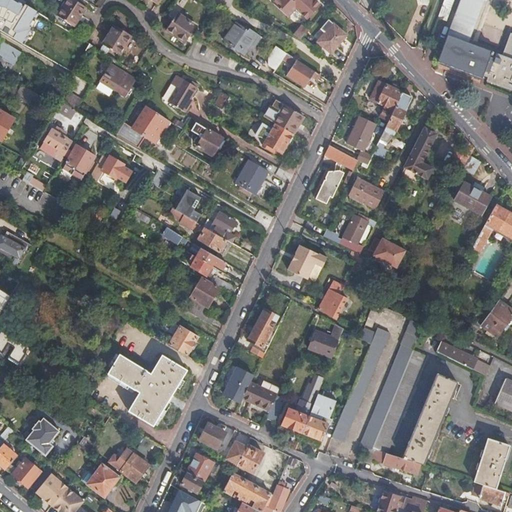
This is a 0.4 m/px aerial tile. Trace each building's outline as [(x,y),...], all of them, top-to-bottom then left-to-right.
[(26,3),(15,0),(0,0),(0,30),(22,43),(41,13),(26,3)] [(73,0),(62,19),(78,30),(90,11),(73,0)] [(275,0),(273,2),(289,17),(296,9),(308,19),(321,5),(316,0),(275,0)] [(497,80),(511,35),(511,34),(509,33),(500,56),(495,54),(493,58),(491,56),(492,53),(466,43),(482,0),(459,0),(440,53),(451,58),(447,66),(481,79),(482,76),(486,78),(485,82),(495,86),(497,80)] [(179,14),(168,30),(185,42),(196,26),(179,14)] [(324,31),(311,47),(325,57),(345,34),(332,22),(327,18),(320,28),(324,31)] [(247,30),(235,22),(223,40),(244,54),(257,34),(249,28),(247,30)] [(294,34),(300,39),(307,31),(301,26),(294,34)] [(114,27),(102,46),(119,56),(130,37),(114,27)] [(511,35),(497,80),(495,86),(511,91),(511,35)] [(61,40),(51,61),(70,71),(81,50),(61,40)] [(90,54),(94,48),(89,45),(86,51),(90,54)] [(266,61),(276,68),(286,53),(277,47),(266,61)] [(437,62),(447,66),(451,58),(440,53),(437,62)] [(303,64),(312,70),(317,63),(308,57),(303,64)] [(303,86),(313,71),(312,70),(303,64),(297,60),(286,76),(303,86)] [(109,64),(98,82),(124,98),(135,81),(109,64)] [(172,84),(178,87),(183,78),(177,75),(172,84)] [(165,100),(169,102),(183,110),(185,112),(190,104),(187,102),(198,85),(192,81),(191,83),(183,78),(178,87),(172,84),(164,97),(165,100)] [(389,120),(402,93),(397,91),(399,88),(394,86),(392,89),(378,82),(369,99),(384,107),(379,119),(387,123),(389,120)] [(38,110),(44,100),(21,86),(16,94),(15,96),(38,110)] [(221,91),(213,103),(220,107),(227,95),(221,91)] [(81,101),(69,93),(62,103),(75,111),(81,101)] [(411,98),(402,93),(389,120),(387,123),(384,129),(383,132),(393,136),(411,98)] [(275,124),(292,134),(302,115),(284,105),(275,99),(271,105),(269,104),(262,116),(274,123),(275,124)] [(75,111),(62,103),(59,108),(58,111),(70,118),(75,111)] [(158,135),(168,120),(145,106),(135,121),(158,135)] [(0,111),(0,140),(1,141),(14,120),(0,111)] [(376,124),(360,116),(346,144),(362,152),(376,124)] [(153,143),(158,135),(135,121),(130,129),(122,125),(116,135),(137,148),(143,137),(153,143)] [(281,153),(292,134),(275,124),(271,130),(266,127),(262,134),(267,137),(262,146),(271,151),(273,148),(281,153)] [(436,133),(424,127),(408,159),(403,167),(426,179),(432,168),(421,162),(436,133)] [(206,130),(196,148),(208,155),(211,157),(222,139),(206,130)] [(61,161),(71,144),(51,131),(45,141),(58,150),(54,157),(61,161)] [(174,144),(186,151),(190,144),(179,137),(174,144)] [(325,156),(337,162),(335,165),(334,172),(328,172),(314,199),(325,205),(329,198),(331,199),(344,174),(340,172),(339,166),(340,164),(352,170),(357,160),(330,146),(325,156)] [(76,147),(62,171),(80,181),(86,172),(88,173),(92,165),(90,164),(94,157),(76,147)] [(361,154),(357,161),(363,164),(366,165),(370,158),(361,154)] [(255,194),(269,171),(250,160),(236,183),(255,194)] [(91,177),(85,186),(92,190),(98,181),(109,188),(118,174),(104,165),(102,168),(98,166),(92,177),(91,177)] [(356,179),(348,194),(375,207),(382,192),(356,179)] [(463,182),(453,200),(480,215),(489,197),(463,182)] [(183,199),(176,211),(184,216),(196,223),(201,215),(194,211),(196,207),(200,199),(188,192),(183,199)] [(156,200),(144,193),(137,204),(149,211),(156,200)] [(511,214),(495,205),(472,247),(471,248),(479,252),(492,227),(511,237),(511,214)] [(176,211),(172,209),(170,212),(173,216),(181,221),(184,216),(176,211)] [(166,227),(169,229),(173,223),(155,212),(151,218),(166,227)] [(225,239),(231,243),(234,237),(228,234),(235,222),(219,213),(213,222),(209,220),(204,227),(205,228),(225,239)] [(353,214),(342,236),(356,243),(368,218),(358,213),(356,216),(353,214)] [(91,214),(88,219),(97,224),(100,220),(91,214)] [(201,230),(203,227),(196,223),(184,216),(181,221),(179,223),(190,230),(190,228),(197,232),(198,229),(201,230)] [(107,221),(103,218),(91,241),(95,244),(107,221)] [(437,228),(433,226),(427,237),(431,239),(437,228)] [(221,269),(225,262),(169,229),(166,227),(162,234),(177,243),(179,240),(184,243),(183,245),(192,250),(194,246),(199,250),(195,256),(191,254),(189,257),(193,260),(190,266),(205,275),(209,278),(211,274),(209,272),(211,269),(209,269),(212,264),(221,269)] [(218,252),(225,239),(205,228),(198,241),(218,252)] [(326,229),(323,236),(335,242),(338,235),(326,229)] [(23,247),(0,234),(0,248),(16,258),(23,247)] [(383,237),(373,255),(397,267),(407,249),(383,237)] [(158,251),(164,254),(167,248),(187,260),(189,257),(191,254),(166,239),(158,251)] [(84,254),(90,258),(95,249),(93,248),(95,244),(91,241),(88,247),(84,254)] [(322,268),(326,259),(299,246),(287,271),(306,280),(314,264),(322,268)] [(0,274),(2,271),(0,269),(0,312),(10,296),(0,290),(0,274)] [(59,287),(62,281),(53,276),(50,282),(59,287)] [(194,290),(189,297),(207,308),(218,288),(201,278),(197,284),(193,283),(190,287),(194,290)] [(210,281),(227,291),(230,287),(215,278),(210,281)] [(319,310),(327,315),(335,319),(347,298),(339,293),(342,287),(332,282),(317,309),(319,310)] [(486,317),(481,324),(491,331),(496,334),(498,336),(511,315),(511,308),(499,299),(486,317)] [(271,340),(276,330),(267,325),(273,314),(263,309),(247,341),(261,349),(259,352),(252,348),(250,352),(262,359),(271,340)] [(200,311),(197,316),(211,324),(214,319),(200,311)] [(413,349),(423,326),(409,320),(401,341),(400,343),(413,349)] [(331,358),(332,355),(342,329),(335,325),(330,336),(330,338),(324,336),(314,331),(310,340),(307,348),(331,358)] [(169,345),(187,356),(198,338),(180,327),(169,345)] [(314,331),(324,336),(326,333),(311,327),(305,338),(310,340),(314,331)] [(344,405),(333,434),(344,438),(388,334),(375,328),(373,333),(364,328),(359,339),(370,345),(354,382),(344,405)] [(476,361),(440,343),(435,352),(471,370),(476,361)] [(359,446),(362,447),(367,448),(371,450),(392,400),(413,350),(401,346),(390,372),(359,446)] [(427,356),(413,350),(392,400),(371,450),(385,454),(427,356)] [(120,354),(106,377),(132,393),(134,389),(140,393),(129,411),(153,426),(187,370),(163,355),(151,374),(120,354)] [(471,370),(483,376),(488,367),(476,361),(471,370)] [(240,401),(242,398),(250,382),(254,374),(239,366),(225,393),(240,401)] [(283,424),(301,432),(308,416),(310,410),(317,393),(323,378),(314,375),(311,384),(308,383),(302,400),(301,400),(298,407),(299,407),(297,408),(296,411),(290,408),(283,424)] [(419,465),(421,466),(455,384),(435,375),(400,459),(419,465)] [(511,382),(504,379),(492,403),(511,411),(511,382)] [(242,398),(269,411),(276,396),(276,395),(250,382),(242,398)] [(315,412),(322,395),(317,393),(310,410),(315,412)] [(269,411),(265,419),(273,423),(284,399),(276,396),(269,411)] [(308,416),(301,432),(320,440),(326,424),(308,416)] [(56,431),(41,418),(38,422),(36,420),(29,428),(30,430),(22,440),(42,456),(50,445),(46,443),(56,431)] [(216,448),(213,453),(224,459),(223,462),(234,468),(236,464),(246,447),(223,435),(224,433),(208,424),(199,439),(216,448)] [(6,427),(0,434),(0,439),(2,441),(10,430),(6,427)] [(10,430),(2,441),(3,442),(12,431),(10,430)] [(319,451),(325,453),(333,434),(328,431),(319,451)] [(154,443),(144,436),(135,451),(140,454),(142,450),(147,453),(154,443)] [(486,439),(473,482),(474,482),(494,489),(507,445),(486,439)] [(87,453),(92,445),(86,440),(81,448),(87,453)] [(0,448),(0,465),(5,470),(17,456),(3,445),(0,448)] [(87,453),(91,456),(96,448),(92,445),(87,453)] [(247,448),(246,447),(236,464),(253,473),(263,453),(249,446),(247,448)] [(371,450),(367,448),(363,462),(370,464),(371,460),(416,475),(419,465),(400,459),(385,454),(371,450)] [(110,464),(135,483),(147,466),(126,450),(119,460),(115,457),(113,457),(109,462),(110,464)] [(197,455),(187,472),(197,477),(202,468),(205,470),(211,460),(208,458),(207,460),(197,455)] [(25,459),(12,474),(27,487),(40,472),(25,459)] [(91,476),(88,474),(83,482),(104,497),(117,479),(101,466),(96,474),(93,472),(91,476)] [(197,477),(187,472),(181,484),(197,493),(204,481),(197,477)] [(35,492),(51,506),(67,488),(50,473),(35,492)] [(231,474),(222,491),(232,497),(233,494),(238,496),(239,495),(242,497),(240,501),(242,502),(258,511),(260,511),(265,504),(269,505),(272,496),(231,474)] [(260,511),(270,511),(272,509),(279,511),(288,491),(282,488),(285,481),(280,479),(277,486),(272,496),(269,505),(265,504),(260,511)] [(503,495),(508,496),(509,494),(494,489),(474,482),(471,495),(479,497),(478,499),(499,505),(503,495)] [(67,488),(51,506),(58,511),(74,511),(83,501),(67,488)] [(375,511),(395,511),(397,507),(401,509),(405,499),(383,491),(375,511)] [(411,511),(422,511),(427,500),(412,496),(406,510),(409,511),(411,511)] [(236,511),(258,511),(242,502),(236,511)]
